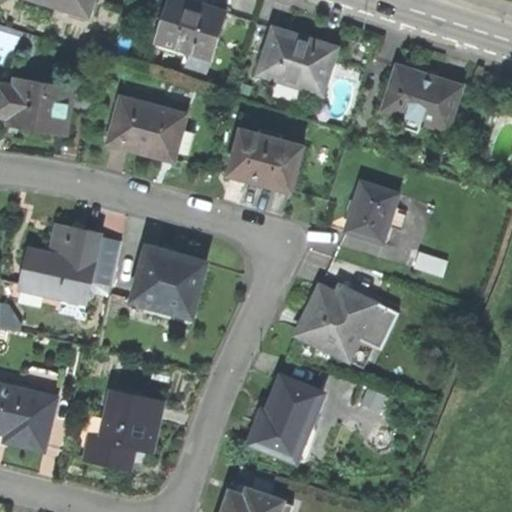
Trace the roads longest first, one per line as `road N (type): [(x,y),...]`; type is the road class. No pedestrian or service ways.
road 1 (residential): [(0,171),(80,181),(256,231),(271,273),(176,511)]
road 2 (tertiary): [(377,0),(511,43)]
